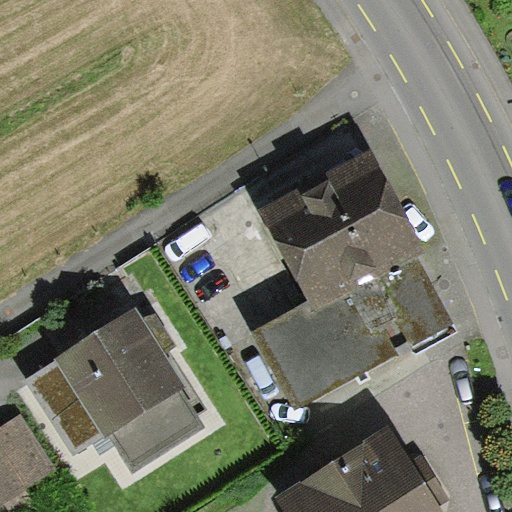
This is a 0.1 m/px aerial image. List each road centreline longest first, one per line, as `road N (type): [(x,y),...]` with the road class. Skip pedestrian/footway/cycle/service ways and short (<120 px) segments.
road 1 (residential): [(422,54),(0,318)]
road 2 (primary): [(511,241),(422,54)]
